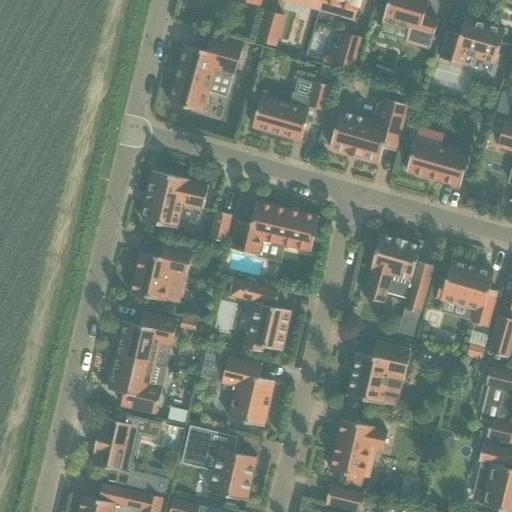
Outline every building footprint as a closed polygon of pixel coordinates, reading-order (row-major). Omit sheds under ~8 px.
[(361,0),(321,0),(322,1),(321,1),(318,10),(333,14),(335,5),(358,11),(361,0)] [(388,0),(382,22),(408,29),(405,41),(430,49),(438,20),(424,16),(428,0),(388,0)] [(275,46),(284,15),(267,10),(258,41),(275,46)] [(495,63),(505,30),(464,18),(460,34),(447,31),(440,58),(464,65),(465,63),(470,65),(472,57),(495,63)] [(361,37),(344,33),(335,63),(352,68),(361,37)] [(243,46),(210,37),(206,51),(186,45),(169,103),(203,112),(215,70),(233,75),(233,74),(235,74),(243,46)] [(261,96),(252,127),(301,141),(310,110),(308,109),(309,106),(324,110),(331,86),(315,82),(311,98),(294,93),(291,104),(261,96)] [(507,114),(511,96),(511,94),(502,92),(497,111),(507,114)] [(340,111),(330,148),(347,153),(347,154),(361,158),(362,157),(379,162),(383,148),(395,151),(408,105),(384,98),(383,104),(378,103),(373,121),(340,111)] [(511,121),(505,120),(497,146),(511,150),(511,121)] [(415,140),(406,171),(460,186),(469,156),(415,140)] [(209,186),(188,181),(188,179),(153,171),(142,220),(177,228),(183,204),(203,209),(209,186)] [(311,251),(319,217),(256,202),(251,223),(238,220),(232,248),(258,255),(261,239),(311,251)] [(225,242),(231,215),(217,211),(210,238),(225,242)] [(384,303),(387,291),(408,297),(405,309),(420,313),(433,266),(416,261),(421,246),(408,242),(408,241),(398,238),(397,239),(380,234),(371,269),(373,269),(365,297),(384,303)] [(159,257),(140,252),(131,293),(165,301),(171,275),(186,278),(193,250),(162,243),(159,257)] [(441,280),(436,298),(475,309),(471,322),(487,327),(496,293),(489,291),(494,273),(452,261),(446,281),(441,280)] [(244,348),(262,352),(263,346),(282,350),(291,311),(275,307),(275,306),(276,306),(279,290),(248,283),(245,299),(257,301),(250,333),(247,333),(244,348)] [(511,303),(511,309),(511,311),(510,319),(498,315),(487,352),(508,358),(511,343),(511,303)] [(116,355),(155,364),(160,343),(172,346),(178,320),(143,312),(140,325),(124,321),(116,355)] [(347,396),(383,404),(389,380),(401,383),(402,378),(404,378),(411,349),(376,341),(373,356),(357,352),(347,396)] [(223,352),(205,348),(199,373),(217,377),(223,352)] [(155,364),(116,355),(108,389),(124,393),(121,406),(156,414),(162,388),(150,386),(155,364)] [(264,426),(274,381),(259,378),(262,364),(228,357),(222,383),(225,384),(224,388),(235,391),(229,418),(264,426)] [(511,372),(490,368),(486,384),(503,389),(496,421),(491,420),(487,437),(511,442),(511,372)] [(188,410),(170,405),(167,419),(184,424),(188,410)] [(93,464),(93,465),(122,471),(129,472),(138,435),(159,440),(163,424),(115,412),(114,419),(121,421),(120,422),(104,418),(104,419),(105,419),(102,431),(99,430),(100,429),(99,429),(93,453),(94,453),(94,452),(97,452),(94,464),(93,464)] [(342,419),(341,420),(330,470),(347,474),(345,484),(361,488),(364,476),(369,477),(376,448),(383,450),(388,431),(375,429),(376,427),(342,419)] [(190,426),(185,449),(190,451),(190,453),(201,456),(202,453),(218,457),(215,470),(209,492),(247,500),(257,457),(234,452),(238,437),(190,426)] [(511,511),(511,450),(483,444),(479,461),(484,462),(479,483),(486,484),(481,505),(511,511)] [(196,495),(202,467),(181,463),(175,491),(196,495)] [(150,475),(147,490),(165,494),(168,479),(150,475)] [(147,495),(102,485),(99,499),(83,496),(79,511),(113,511),(114,510),(121,511),(158,511),(162,497),(147,494),(147,495)] [(364,494),(330,486),(326,504),(360,511),(364,494)] [(173,499),(169,511),(198,511),(200,506),(173,499)]
